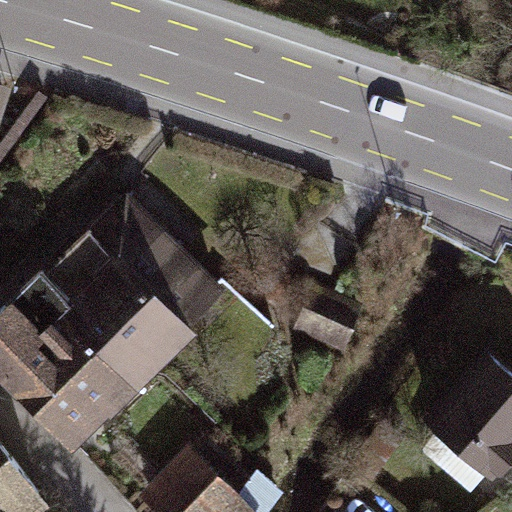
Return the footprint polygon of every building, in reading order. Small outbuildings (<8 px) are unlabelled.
[(0,79),(0,130),(15,84),(0,79)] [(121,189),(33,269),(69,303),(58,315),(132,394),(192,331),(189,325),(221,290),(121,189)] [(33,269),(0,304),(0,373),(75,450),(132,394),(91,350),(58,315),(69,303),(33,269)] [(357,306),(310,286),(292,330),(339,350),(357,306)] [(511,371),(493,355),(429,429),(492,482),(511,461),(511,371)] [(0,511),(40,511),(51,505),(53,503),(0,432),(0,511)] [(180,445),(138,497),(153,511),(263,511),(275,492),(275,491),(253,472),(242,482),(208,451),(198,459),(180,445)]
